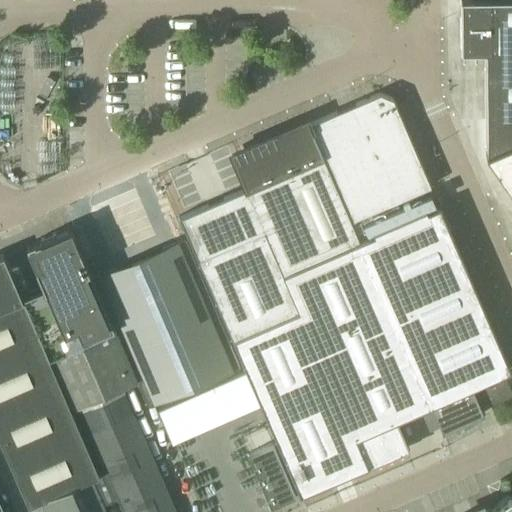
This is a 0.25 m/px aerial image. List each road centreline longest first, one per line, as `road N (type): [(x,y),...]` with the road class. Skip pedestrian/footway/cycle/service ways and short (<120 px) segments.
road 1 (unclassified): [(166,144),(378,56),(418,51)]
road 2 (unclassified): [(511,290),(428,93),(418,51)]
road 3 (unclassified): [(96,11),(165,9),(166,144)]
road 4 (unclassified): [(359,511),(511,449)]
road 5 (unclassified): [(96,175),(96,11)]
